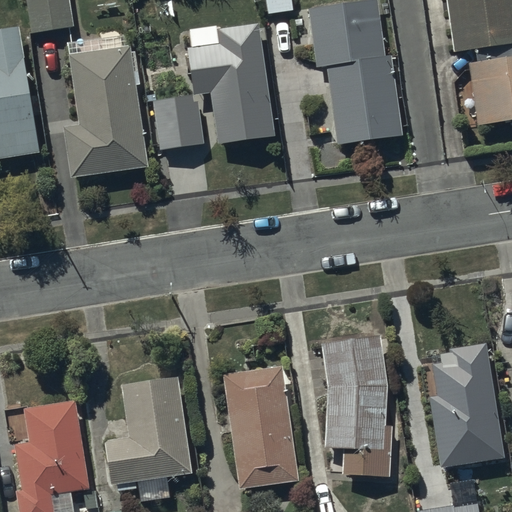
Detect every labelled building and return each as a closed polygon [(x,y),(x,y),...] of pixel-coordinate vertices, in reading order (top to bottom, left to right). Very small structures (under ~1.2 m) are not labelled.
[(28,0),(33,29),(74,23),(70,0),(28,0)] [(293,0),(267,0),(269,11),(295,7),(293,0)] [(379,0),(346,0),(310,5),(318,63),(328,62),(386,54),(379,0)] [(511,0),(448,0),(456,47),(511,38),(511,0)] [(212,88),(220,140),(276,131),(260,19),(219,25),(221,39),(189,44),(196,90),(212,88)] [(0,153),(40,147),(20,23),(0,25),(0,153)] [(64,122),(72,173),(150,161),(132,41),(70,50),(80,120),(64,122)] [(328,62),(339,140),(403,131),(392,53),(386,54),(328,62)] [(479,120),(511,115),(511,53),(470,59),(479,120)] [(194,91),(153,97),(161,146),(202,139),(194,91)] [(431,374),(440,446),(503,438),(489,329),(456,333),(458,344),(437,347),(440,373),(431,374)] [(344,432),(344,459),(395,458),(394,403),(384,403),(383,334),(327,335),(329,432),(344,432)] [(222,360),(238,464),(295,455),(279,351),(222,360)] [(108,431),(115,472),(197,458),(179,353),(124,363),(135,426),(108,431)] [(14,478),(18,508),(53,503),(49,478),(85,473),(73,386),(29,392),(34,432),(18,434),(24,474),(14,478)] [(462,511),(459,488),(417,492),(419,511),(462,511)]
